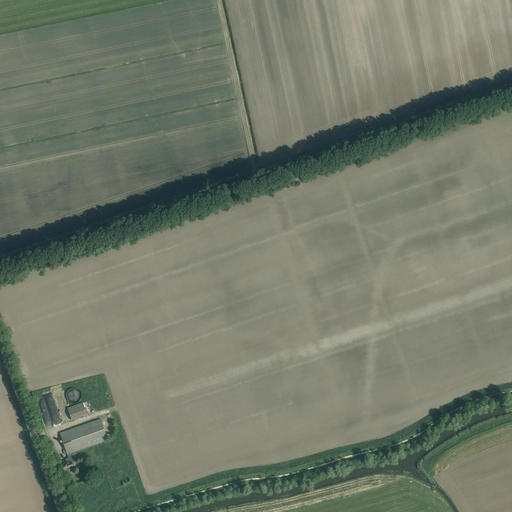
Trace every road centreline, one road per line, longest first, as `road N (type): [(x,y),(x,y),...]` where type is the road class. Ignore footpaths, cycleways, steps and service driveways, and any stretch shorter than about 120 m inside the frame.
road 1 (unclassified): [(0,271),(511,94)]
road 2 (unclassified): [(61,511),(0,339)]
